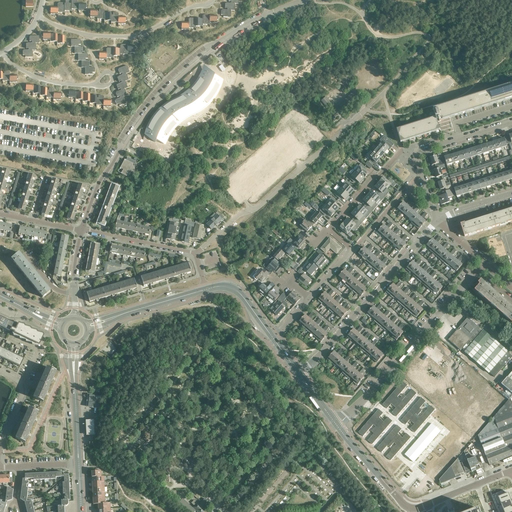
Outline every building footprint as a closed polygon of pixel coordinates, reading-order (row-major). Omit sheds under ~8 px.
[(188,30),(188,28),(188,23),(188,22),(181,22),(181,24),(180,24),(180,27),(181,27),(181,30),(188,30)] [(127,76),(126,74),(129,73),(127,66),(121,68),(120,69),(118,70),(119,74),(122,73),(122,75),(126,74),(127,76)] [(147,131),(146,133),(146,134),(145,136),(146,136),(146,135),(152,139),(151,139),(154,142),(156,140),(163,144),(164,142),(163,142),(168,137),(169,136),(170,135),(171,133),(172,132),(173,131),(174,129),(176,127),(177,125),(178,124),(180,123),(181,123),(182,121),(184,121),(186,119),(188,118),(189,117),(190,117),(193,115),(194,114),(196,114),(198,113),(199,112),(201,111),(202,110),(204,109),(205,108),(208,105),(211,102),(209,101),(211,100),(212,98),(213,97),(214,95),(215,94),(216,92),(217,91),(217,89),(218,88),(219,86),(219,84),(220,83),(221,81),(221,79),(214,76),(215,75),(212,72),(211,74),(204,70),(203,72),(199,77),(198,78),(200,79),(195,84),(195,83),(195,84),(191,89),(190,90),(191,90),(188,92),(188,91),(185,94),(184,95),(182,96),(181,97),(179,98),(178,99),(173,101),(172,102),(170,103),(169,104),(167,104),(166,106),(164,107),(163,108),(162,109),(160,110),(159,111),(158,113),(157,114),(155,115),(154,117),(153,118),(152,120),(151,121),(150,123),(150,124),(149,126),(148,128),(147,129),(147,131)] [(126,84),(125,81),(128,80),(127,76),(126,74),(122,75),(120,76),(119,77),(117,78),(119,82),(121,81),(121,83),(125,81),(126,84)] [(125,92),(125,91),(125,89),(128,88),(126,84),(125,81),(121,83),(119,83),(119,85),(116,85),(118,89),(120,89),(121,90),(124,89),(125,92)] [(511,85),(434,110),(436,119),(398,131),(397,129),(401,142),(401,141),(439,129),(440,130),(437,120),(437,119),(438,118),(439,121),(441,121),(440,118),(442,117),(442,118),(511,96),(511,85)] [(120,98),(124,97),(127,96),(125,91),(125,92),(124,89),(121,90),(119,91),(118,92),(116,93),(117,97),(119,97),(120,98)] [(54,92),(53,98),(53,99),(60,100),(61,97),(62,97),(62,95),(61,95),(61,92),(54,92),(54,91),(54,92)] [(354,91),(338,105),(344,111),(360,98),(354,91)] [(126,104),(124,97),(120,98),(118,99),(117,100),(115,101),(116,105),(119,104),(119,106),(126,104)] [(326,97),(321,101),(334,116),(339,112),(326,97)] [(103,100),(103,105),(103,107),(110,107),(111,104),(112,104),(112,102),(111,102),(111,100),(104,99),(103,99),(103,100)] [(299,159),(307,153),(291,135),(284,142),(299,159)] [(392,147),(394,144),(384,136),(383,137),(385,139),(384,140),(392,147)] [(378,147),(384,153),(387,150),(388,151),(392,147),(384,140),(385,139),(383,137),(380,141),(382,142),(378,147)] [(498,140),(500,148),(506,146),(506,145),(504,139),(504,138),(498,140)] [(272,140),(235,174),(256,198),(294,164),(272,140)] [(494,150),(500,148),(498,140),(492,142),(494,150)] [(488,152),(494,150),(492,142),(486,144),(488,152)] [(480,146),(482,154),(488,152),(486,144),(480,146)] [(477,156),(482,154),(480,146),(474,148),(477,156)] [(373,152),(380,157),(383,155),(384,156),(386,154),(384,153),(378,147),(373,152)] [(470,158),(477,156),(474,148),(468,150),(470,158)] [(464,159),(470,158),(468,150),(462,152),(464,159)] [(369,161),(368,162),(372,166),(373,164),(375,166),(379,162),(378,160),(380,157),(373,152),(369,156),(371,159),(369,161)] [(458,161),(464,159),(462,152),(456,154),(458,161)] [(450,155),(452,163),(458,161),(456,154),(450,155)] [(447,165),(452,163),(450,155),(444,157),(447,165)] [(441,156),(437,158),(436,156),(430,158),(432,165),(437,163),(438,166),(444,165),(441,156)] [(127,157),(126,160),(124,159),(119,169),(122,170),(121,173),(126,176),(127,176),(129,177),(130,175),(130,174),(128,173),(129,171),(131,172),(133,171),(132,169),(130,168),(133,164),(134,165),(136,162),(127,157)] [(355,171),(364,179),(364,178),(368,174),(364,170),(366,168),(361,164),(355,171)] [(448,177),(446,173),(445,169),(441,171),(442,174),(440,168),(434,170),(436,177),(441,176),(442,179),(448,177)] [(364,179),(355,171),(354,170),(350,174),(351,175),(349,178),(353,182),(355,180),(360,184),(363,180),(364,179)] [(504,181),(510,180),(507,172),(502,174),(504,181)] [(498,183),(504,181),(502,174),(496,176),(498,183)] [(492,185),(498,183),(496,176),(490,177),(492,185)] [(380,182),(379,182),(387,189),(390,185),(393,188),(396,184),(390,179),(388,181),(383,177),(379,182),(380,182)] [(484,179),(486,187),(492,185),(490,177),(484,179)] [(480,189),(486,187),(484,179),(478,181),(480,189)] [(6,182),(0,180),(0,187),(4,188),(5,184),(8,185),(9,184),(6,183),(6,182)] [(340,187),(349,195),(350,195),(354,191),(349,187),(351,185),(346,180),(340,187)] [(446,191),(452,189),(450,185),(450,182),(445,184),(446,186),(444,181),(438,183),(440,190),(445,188),(446,191)] [(472,183),(474,191),(480,189),(478,181),(472,183)] [(390,192),(387,189),(379,182),(378,184),(378,183),(375,187),(380,191),(378,194),(384,198),(390,192)] [(468,193),(474,191),(472,183),(466,185),(468,193)] [(109,191),(116,193),(118,187),(112,184),(109,191)] [(462,195),(468,193),(466,185),(460,187),(462,195)] [(348,196),(349,195),(340,187),(334,194),(339,199),(341,196),(345,200),(348,197),(348,196)] [(456,196),(462,195),(460,187),(454,189),(456,196)] [(452,189),(446,191),(442,192),(443,195),(439,196),(441,205),(449,202),(448,198),(454,196),(452,189)] [(116,193),(109,191),(107,197),(113,200),(116,193)] [(378,205),(384,198),(378,194),(376,196),(371,191),(368,195),(367,196),(378,205)] [(378,205),(367,196),(367,197),(367,196),(363,200),(368,205),(366,207),(372,212),(378,205)] [(107,197),(104,204),(111,206),(113,200),(107,197)] [(326,204),(335,212),(336,211),(339,208),(335,204),(337,201),(332,197),(326,204)] [(401,212),(412,200),(410,199),(406,204),(403,202),(401,205),(400,205),(400,206),(398,209),(401,212)] [(405,215),(411,209),(408,206),(413,201),(412,200),(401,212),(405,215)] [(111,206),(104,204),(102,210),(109,213),(111,206)] [(334,212),(335,212),(326,204),(320,211),(325,215),(326,213),(331,217),(335,213),(334,212)] [(356,210),(363,216),(366,219),(372,212),(366,207),(365,209),(359,205),(356,208),(357,209),(356,210)] [(409,218),(419,207),(418,206),(413,211),(411,209),(405,215),(409,218)] [(413,222),(418,215),(416,213),(420,208),(419,207),(409,218),(413,222)] [(109,213),(102,210),(100,216),(106,219),(109,213)] [(363,216),(356,210),(355,210),(351,214),(356,219),(355,221),(360,226),(362,223),(360,220),(363,216)] [(511,210),(465,225),(465,224),(465,223),(460,224),(464,237),(511,221),(511,210)] [(217,212),(215,213),(205,222),(211,230),(224,218),(220,214),(217,212)] [(310,220),(308,222),(312,226),(314,224),(315,224),(322,216),(317,212),(310,220)] [(421,217),(418,215),(413,222),(411,223),(415,226),(426,213),(425,212),(421,217)] [(427,214),(426,213),(415,226),(419,229),(420,228),(422,226),(423,225),(426,222),(423,219),(427,214)] [(104,225),(106,219),(100,216),(97,223),(104,225)] [(170,221),(166,239),(175,241),(176,235),(177,235),(179,228),(178,228),(179,223),(178,223),(179,220),(173,218),(173,219),(169,218),(168,221),(170,221)] [(354,232),(360,226),(355,221),(353,223),(347,218),(344,222),(345,222),(344,223),(351,230),(354,232)] [(181,221),(181,223),(183,224),(179,242),(188,244),(192,227),(194,227),(195,223),(191,222),(191,220),(185,219),(185,222),(181,221)] [(122,229),(123,222),(116,221),(115,228),(122,229)] [(195,221),(195,224),(192,238),(200,240),(202,232),(204,232),(205,229),(203,229),(204,225),(198,224),(199,222),(195,221)] [(307,232),(312,227),(305,221),(300,226),(307,232)] [(382,234),(392,223),(391,222),(386,227),(384,225),(381,228),(380,228),(380,229),(378,231),(382,234)] [(351,230),(344,223),(343,224),(343,223),(339,228),(347,235),(351,230)] [(386,238),(391,231),(389,229),(393,224),(392,223),(382,234),(386,238)] [(12,225),(5,224),(4,231),(4,232),(5,232),(6,231),(11,232),(12,225)] [(141,233),(143,227),(136,225),(135,232),(141,233)] [(25,235),(26,228),(20,227),(18,235),(20,235),(20,234),(25,235)] [(150,228),(143,227),(141,233),(148,235),(150,228)] [(27,235),(32,236),(33,229),(26,228),(25,235),(25,236),(27,236),(27,235)] [(389,241),(399,229),(398,228),(394,233),(391,231),(386,238),(389,241)] [(33,237),(38,238),(40,231),(33,229),(32,236),(31,237),(32,237),(33,238),(33,237)] [(400,230),(399,229),(389,241),(393,244),(399,238),(396,235),(400,230)] [(47,232),(40,231),(38,238),(38,239),(40,239),(40,238),(45,239),(47,232)] [(304,241),(306,239),(301,234),(298,237),(300,238),(295,243),(292,240),(290,243),(297,250),(299,248),(300,249),(305,242),(304,241)] [(60,242),(67,243),(68,237),(61,235),(60,235),(60,237),(61,237),(60,242)] [(401,240),(399,238),(393,244),(397,247),(407,236),(406,235),(401,240)] [(408,237),(407,236),(397,247),(400,250),(403,248),(404,247),(403,247),(406,244),(403,242),(408,237)] [(431,249),(441,237),(439,236),(435,241),(432,239),(430,242),(429,242),(429,243),(427,245),(431,249)] [(441,237),(431,249),(429,250),(433,253),(440,245),(437,243),(442,238),(441,237)] [(330,238),(328,241),(321,249),(325,253),(330,248),(336,254),(341,248),(334,242),(330,238)] [(60,244),(59,249),(65,250),(67,243),(60,242),(59,242),(58,244),(60,244)] [(294,249),(289,244),(287,242),(282,249),(283,250),(289,255),(293,251),(294,249)] [(437,256),(448,243),(447,242),(442,248),(440,245),(433,253),(437,256)] [(449,244),(448,243),(437,256),(440,260),(447,252),(445,250),(449,244)] [(362,257),(372,245),(371,244),(367,249),(364,247),(361,250),(360,251),(361,251),(359,254),(362,257)] [(374,247),(372,245),(362,257),(366,260),(372,254),(369,252),(374,247)] [(116,254),(118,247),(111,246),(110,253),(116,254)] [(65,250),(59,249),(57,248),(55,248),(51,247),(51,249),(57,250),(58,250),(57,255),(64,257),(65,250)] [(123,255),(124,248),(118,247),(116,254),(119,255),(119,257),(123,257),(123,255)] [(129,257),(131,250),(124,248),(123,255),(129,257)] [(278,261),(285,253),(280,249),(273,257),(276,259),(278,261)] [(440,260),(444,263),(455,250),(454,249),(450,254),(447,252),(440,260)] [(136,258),(138,251),(131,250),(129,257),(136,258)] [(324,254),(323,254),(319,250),(317,252),(319,254),(317,256),(314,259),(312,261),(319,267),(322,263),(325,260),(326,259),(322,256),(324,254)] [(457,251),(455,250),(444,263),(448,266),(449,265),(455,258),(452,256),(457,251)] [(144,253),(138,251),(136,258),(143,260),(144,253)] [(372,254),(366,260),(365,262),(368,265),(380,252),(379,251),(374,256),(372,254)] [(381,253),(380,252),(368,265),(372,268),(379,260),(376,258),(381,253)] [(21,272),(29,266),(19,253),(11,259),(21,272)] [(56,262),(63,263),(64,257),(57,255),(56,255),(56,257),(57,257),(56,262)] [(453,268),(463,256),(462,255),(457,260),(455,258),(449,265),(448,266),(451,269),(453,268)] [(464,257),(463,256),(453,268),(456,271),(459,268),(459,269),(460,268),(459,268),(462,265),(459,262),(464,257)] [(280,264),(274,259),(272,257),(271,259),(270,259),(268,262),(266,265),(268,267),(266,269),(271,272),(271,273),(273,271),(274,271),(280,264)] [(377,270),(387,258),(386,257),(382,262),(379,260),(372,268),(376,271),(377,270)] [(377,270),(376,271),(380,275),(381,273),(383,270),(383,271),(384,270),(386,267),(384,264),(388,259),(387,258),(377,270)] [(411,271),(421,260),(420,258),(415,264),(413,261),(410,264),(409,265),(406,269),(410,272),(411,271)] [(415,274),(420,268),(418,266),(422,261),(421,260),(411,271),(415,274)] [(310,261),(303,269),(305,271),(310,275),(317,267),(310,261)] [(61,270),(63,263),(56,262),(55,262),(54,264),(56,264),(55,269),(61,270)] [(105,262),(104,268),(103,271),(103,274),(105,274),(107,265),(121,267),(121,265),(105,262)] [(180,265),(183,276),(184,276),(184,274),(190,272),(189,268),(192,267),(190,262),(188,263),(187,263),(180,265)] [(181,276),(183,276),(180,265),(172,267),(175,277),(181,275),(181,276)] [(417,279),(428,266),(427,265),(423,270),(420,268),(415,274),(413,276),(417,279)] [(32,285),(39,278),(29,266),(21,272),(32,285)] [(421,282),(422,281),(428,274),(425,272),(429,267),(428,266),(417,279),(421,282)] [(164,270),(167,281),(168,281),(168,279),(175,277),(172,267),(164,270)] [(342,279),(353,268),(352,267),(347,272),(344,270),(342,273),(341,272),(341,273),(341,274),(339,276),(342,279)] [(60,277),(61,270),(55,269),(53,268),(53,270),(54,270),(53,275),(53,278),(56,279),(57,276),(60,277)] [(354,269),(353,268),(342,279),(341,281),(345,284),(352,276),(349,274),(354,269)] [(266,276),(268,274),(263,269),(261,272),(259,270),(256,273),(257,274),(254,277),(258,280),(259,279),(262,282),(267,277),(266,276)] [(304,273),(305,271),(303,269),(300,273),(302,275),(298,280),(306,286),(312,280),(304,273)] [(166,281),(167,281),(164,270),(156,272),(159,282),(165,280),(166,281)] [(426,284),(436,272),(434,271),(430,276),(428,274),(422,281),(426,284)] [(152,284),(159,282),(156,272),(149,274),(152,285),(152,284)] [(424,285),(428,289),(435,281),(432,278),(437,273),(436,272),(426,284),(424,285)] [(150,285),(152,285),(149,274),(141,276),(143,286),(150,284),(150,285)] [(352,276),(345,284),(349,288),(350,286),(360,275),(359,274),(356,277),(354,278),(352,276)] [(361,276),(360,275),(350,286),(354,289),(359,283),(357,280),(359,278),(361,276)] [(50,291),(39,278),(32,285),(42,298),(50,291)] [(433,290),(443,279),(442,278),(437,283),(435,281),(428,289),(432,292),(433,290)] [(126,281),(129,292),(130,292),(130,290),(136,288),(135,283),(134,279),(126,281)] [(444,280),(443,279),(433,290),(437,293),(439,291),(440,290),(442,287),(440,285),(444,280)] [(483,281),(481,279),(478,283),(480,284),(475,290),(511,323),(511,322),(511,308),(482,282),(483,281)] [(359,283),(354,289),(352,291),(356,294),(357,293),(367,281),(366,280),(362,285),(359,283)] [(128,292),(129,292),(126,281),(118,283),(121,293),(127,291),(128,292)] [(369,282),(367,281),(357,293),(361,296),(363,293),(364,293),(364,292),(367,289),(364,287),(368,282),(369,282)] [(391,294),(401,282),(400,281),(396,286),(393,284),(390,287),(389,288),(390,288),(387,290),(391,294)] [(274,285),(272,282),(267,288),(265,286),(263,284),(258,290),(265,296),(274,285)] [(402,283),(401,282),(391,294),(390,295),(393,298),(395,297),(401,290),(398,288),(402,283)] [(114,295),(121,293),(118,283),(110,286),(113,296),(114,296),(114,295)] [(112,296),(113,296),(110,286),(102,288),(105,297),(112,296)] [(276,286),(267,295),(274,301),(279,296),(275,292),(278,288),(276,286)] [(98,299),(105,297),(102,288),(95,290),(98,301),(98,299)] [(398,300),(409,289),(407,288),(403,293),(401,290),(395,297),(398,300)] [(323,302),(333,290),(332,289),(327,294),(325,292),(322,295),(321,296),(318,300),(321,304),(323,302)] [(402,303),(408,297),(405,295),(410,290),(409,289),(398,300),(397,301),(401,305),(402,303)] [(96,301),(98,301),(95,290),(87,293),(89,302),(96,300),(96,301)] [(326,305),(332,299),(330,297),(334,291),(333,290),(323,302),(326,305)] [(281,303),(283,301),(281,299),(285,295),(286,294),(283,292),(277,300),(279,302),(271,310),(277,315),(285,307),(281,303)] [(281,299),(283,301),(286,298),(294,305),(300,299),(292,292),(288,297),(285,295),(281,299)] [(410,299),(408,297),(402,303),(401,305),(405,308),(406,306),(416,295),(415,294),(410,299)] [(410,310),(415,303),(413,301),(417,296),(416,295),(406,306),(410,310)] [(330,308),(340,297),(339,296),(335,301),(332,299),(326,305),(330,308)] [(342,298),(340,297),(330,308),(329,310),(333,313),(334,312),(340,305),(337,303),(342,298)] [(408,311),(412,314),(423,301),(422,300),(418,305),(415,303),(410,310),(408,311)] [(423,301),(412,314),(416,318),(417,316),(419,314),(420,314),(421,313),(420,313),(423,310),(420,307),(423,305),(425,302),(423,301)] [(342,307),(340,305),(334,312),(338,315),(348,303),(347,302),(342,307)] [(349,304),(348,303),(338,315),(341,318),(347,312),(344,309),(349,304)] [(371,316),(382,304),(381,303),(376,309),(373,306),(371,309),(370,309),(370,310),(368,313),(371,316)] [(383,305),(382,304),(371,316),(375,319),(381,313),(378,311),(383,305)] [(383,315),(381,313),(375,319),(374,321),(377,324),(389,311),(388,310),(383,315)] [(390,312),(389,311),(377,324),(381,327),(388,319),(386,317),(390,312)] [(303,324),(313,313),(312,312),(308,317),(305,315),(303,318),(302,317),(301,318),(302,318),(299,321),(303,324)] [(315,314),(313,313),(303,324),(302,326),(306,329),(307,328),(313,321),(310,319),(315,314)] [(386,329),(397,317),(395,316),(391,321),(388,319),(381,327),(385,330),(386,329)] [(398,318),(397,317),(386,329),(390,332),(396,326),(393,323),(398,318)] [(0,326),(5,329),(9,321),(4,318),(0,325),(0,326)] [(315,323),(313,321),(307,328),(306,329),(309,332),(311,331),(321,319),(320,318),(315,323)] [(471,339),(480,329),(467,318),(464,322),(458,329),(470,339),(471,339)] [(322,320),(321,319),(311,331),(309,332),(313,336),(320,328),(318,325),(322,320)] [(10,330),(12,326),(14,323),(9,321),(5,329),(10,331),(10,330)] [(16,328),(12,326),(10,330),(14,332),(13,333),(39,345),(44,335),(43,335),(43,334),(37,332),(36,331),(31,329),(30,328),(25,326),(24,325),(18,323),(16,328)] [(398,328),(396,326),(390,332),(394,335),(404,324),(403,323),(398,328)] [(404,324),(394,335),(392,337),(396,340),(397,339),(400,336),(401,335),(400,335),(403,332),(401,330),(405,325),(404,324)] [(322,330),(320,328),(313,336),(317,339),(328,326),(327,325),(322,330)] [(328,326),(317,339),(320,342),(327,334),(325,332),(329,327),(328,326)] [(352,338),(362,327),(361,326),(356,331),(354,329),(351,332),(350,332),(350,333),(348,335),(347,337),(350,340),(352,338)] [(363,328),(362,327),(352,338),(355,342),(361,335),(359,333),(363,328)] [(460,351),(462,349),(470,339),(458,329),(448,340),(460,351)] [(482,348),(491,337),(483,331),(480,329),(471,339),(482,348)] [(364,337),(361,335),(355,342),(359,345),(369,333),(368,332),(364,337)] [(371,334),(369,333),(359,345),(363,348),(369,342),(366,339),(371,334)] [(491,356),(500,345),(491,337),(482,348),(491,356)] [(371,344),(369,342),(363,348),(361,350),(365,353),(377,340),(376,339),(371,344)] [(465,352),(472,359),(482,348),(471,339),(470,339),(462,349),(465,352)] [(377,340),(365,353),(369,356),(370,355),(376,348),(374,346),(378,341),(377,340)] [(477,389),(438,357),(442,352),(429,342),(402,375),(470,430),(488,407),(472,394),(477,389)] [(378,350),(376,348),(370,355),(374,358),(384,346),(383,345),(378,350)] [(491,356),(501,365),(504,367),(511,356),(507,352),(500,345),(491,356)] [(384,346),(374,358),(373,359),(376,363),(378,361),(380,359),(381,358),(383,355),(381,352),(385,347),(384,346)] [(327,359),(331,362),(342,349),(341,348),(337,353),(334,351),(331,354),(330,355),(331,355),(327,359)] [(482,348),(472,359),(482,366),(491,356),(482,348)] [(5,361),(10,352),(5,349),(1,357),(3,359),(4,361),(5,361)] [(336,364),(342,358),(339,356),(343,350),(342,349),(331,362),(334,366),(336,364)] [(10,362),(14,354),(10,352),(5,361),(6,361),(8,361),(10,362)] [(19,356),(14,354),(10,362),(13,363),(13,365),(14,366),(19,356)] [(340,367),(350,356),(348,355),(344,360),(342,358),(336,364),(340,367)] [(24,358),(19,356),(14,366),(15,366),(17,365),(20,366),(24,358)] [(343,371),(349,364),(346,362),(351,357),(350,356),(340,367),(343,371)] [(492,375),(501,365),(491,356),(482,366),(489,373),(492,375)] [(349,364),(343,371),(342,372),(346,376),(357,362),(356,361),(351,366),(349,364)] [(358,363),(357,362),(346,376),(349,379),(351,377),(356,371),(354,368),(358,363)] [(39,382),(49,386),(52,380),(53,380),(53,378),(53,377),(56,371),(46,367),(39,382)] [(359,373),(356,371),(351,377),(354,380),(364,369),(363,368),(359,373)] [(364,369),(354,380),(353,382),(357,385),(361,381),(361,380),(364,377),(361,375),(366,370),(364,369)] [(511,380),(507,377),(501,384),(511,392),(511,380)] [(403,381),(383,404),(387,408),(391,403),(396,407),(392,412),(397,416),(416,393),(412,389),(402,401),(397,397),(407,385),(403,381)] [(46,392),(49,386),(39,382),(33,397),(42,401),(45,395),(46,395),(47,393),(46,392)] [(88,394),(86,406),(91,406),(97,407),(98,407),(99,398),(95,398),(96,395),(88,394)] [(421,397),(401,420),(406,424),(410,419),(414,423),(410,428),(415,431),(434,409),(430,405),(420,417),(416,413),(426,401),(421,397)] [(498,429),(511,423),(511,404),(510,399),(508,400),(500,409),(494,417),(498,429)] [(22,423),(31,427),(34,421),(35,421),(35,418),(38,412),(28,408),(22,423)] [(378,408),(358,432),(363,436),(373,424),(377,428),(367,439),(372,443),(392,420),(388,417),(384,421),(379,417),(383,413),(378,408)] [(494,417),(493,418),(480,433),(478,435),(482,446),(502,438),(498,429),(494,417)] [(94,419),(85,419),(86,435),(94,435),(94,419)] [(28,433),(31,427),(22,423),(15,438),(21,441),(24,442),(27,436),(28,436),(29,433),(28,433)] [(432,423),(404,454),(413,462),(441,431),(432,423)] [(502,438),(511,434),(511,423),(498,429),(502,438)] [(397,424),(377,448),(381,452),(392,440),(396,444),(386,455),(391,459),(411,436),(406,433),(402,437),(398,433),(402,429),(397,424)] [(506,448),(511,445),(511,434),(502,438),(506,448)] [(482,446),(486,455),(506,448),(502,438),(482,446)] [(466,449),(467,448),(464,451),(464,452),(465,455),(467,461),(467,460),(471,470),(474,468),(475,470),(480,468),(476,457),(471,459),(469,453),(468,454),(466,449)] [(506,448),(486,455),(489,465),(509,457),(506,448)] [(463,472),(460,463),(458,459),(451,466),(439,480),(441,484),(452,480),(456,478),(461,476),(460,474),(463,473),(463,472)] [(472,472),(471,470),(467,460),(467,461),(461,463),(462,463),(460,463),(463,472),(465,471),(465,472),(467,471),(468,473),(472,472)] [(92,477),(101,476),(100,471),(98,471),(98,468),(95,469),(95,471),(91,471),(92,477)] [(492,491),(496,489),(495,485),(488,488),(489,493),(492,493),(492,491)] [(34,488),(27,487),(21,489),(20,494),(27,495),(31,495),(31,491),(27,491),(28,489),(34,489),(34,488)] [(504,490),(492,495),(494,498),(497,506),(511,500),(508,493),(505,494),(504,490)] [(205,498),(199,505),(197,503),(193,508),(197,511),(203,511),(205,510),(203,509),(209,502),(205,498)] [(511,502),(511,500),(497,506),(499,511),(500,511),(511,507),(511,502)]
